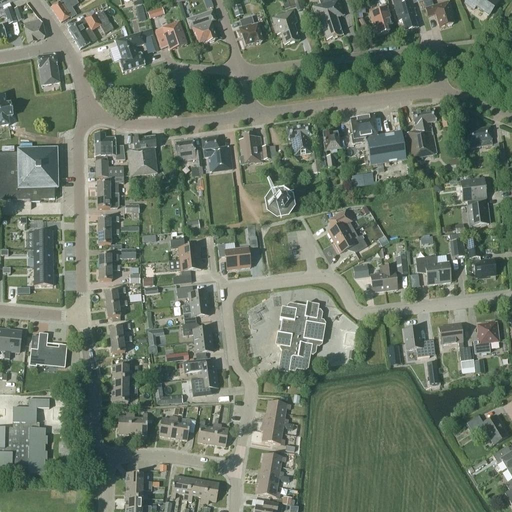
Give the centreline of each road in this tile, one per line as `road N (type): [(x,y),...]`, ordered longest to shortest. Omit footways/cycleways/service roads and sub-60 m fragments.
road 1 (residential): [(226,289),(324,277),(368,315),(511,297)]
road 2 (residential): [(242,72),(436,49),(441,93)]
road 3 (residential): [(91,106),(79,138),(81,317)]
road 4 (residential): [(441,93),(252,117)]
road 5 (residential): [(235,468),(249,393),(233,360),(226,289)]
road 6 (residential): [(252,117),(125,124),(91,106)]
road 7 (residential): [(107,456),(93,442),(81,317)]
road 8 (residential): [(235,468),(107,456)]
